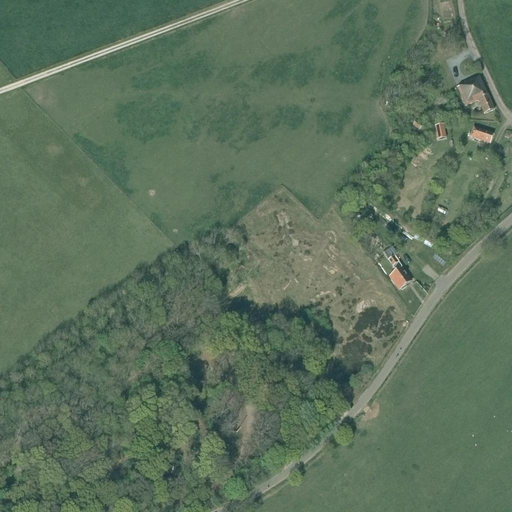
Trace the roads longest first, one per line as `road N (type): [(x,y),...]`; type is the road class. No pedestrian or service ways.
road 1 (unclassified): [(223,511),(275,481),(350,416),(445,283),(511,219)]
road 2 (unclassified): [(511,118),(472,47),(460,0)]
